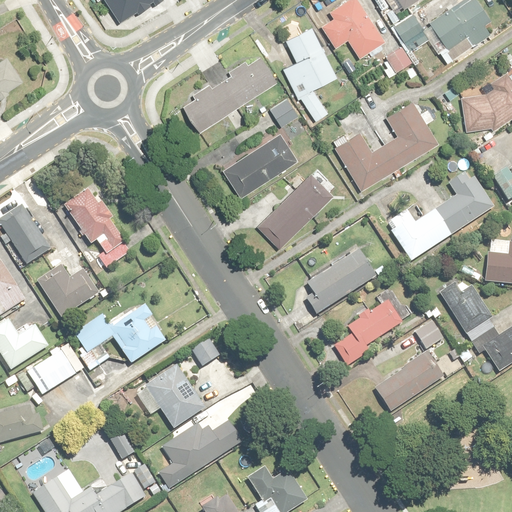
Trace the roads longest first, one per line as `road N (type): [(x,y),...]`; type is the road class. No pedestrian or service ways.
road 1 (residential): [(120,112),(379,511)]
road 2 (tertiary): [(129,73),(241,0)]
